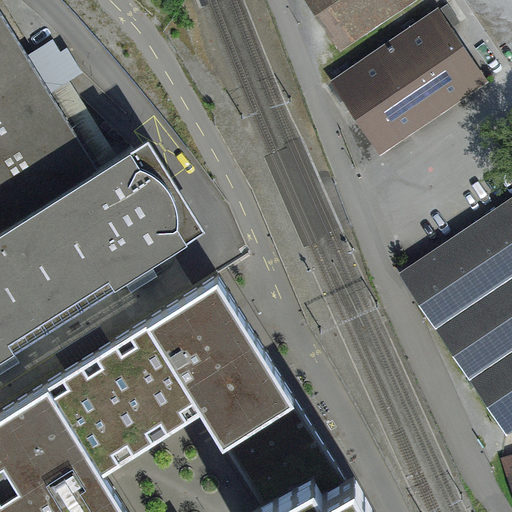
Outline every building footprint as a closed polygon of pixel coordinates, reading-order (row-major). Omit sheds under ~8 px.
[(310,0),(341,46),(409,0),(310,0)] [(439,2),(333,73),(381,144),(487,74),(439,2)] [(0,349),(151,252),(168,242),(206,219),(149,128),(110,152),(93,163),(0,13),(0,349)] [(488,401),(507,430),(511,426),(511,194),(400,269),(420,299),(437,324),(453,349),(471,375),(488,401)] [(223,265),(148,309),(205,404),(260,497),(335,453),(300,393),(223,265)] [(48,369),(104,463),(205,404),(148,309),(48,369)] [(133,511),(104,463),(48,369),(0,397),(0,505),(4,511),(133,511)] [(511,445),(501,449),(511,484),(511,445)] [(370,511),(335,453),(260,497),(237,511),(370,511)]
